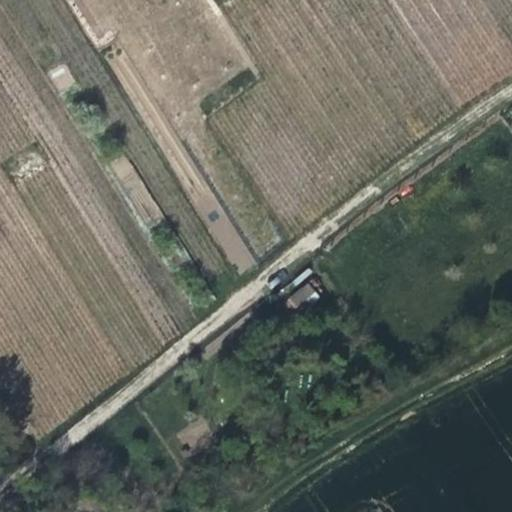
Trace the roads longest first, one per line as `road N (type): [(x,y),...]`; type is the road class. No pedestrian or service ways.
road 1 (track): [(511,84),(232,297),(0,493)]
road 2 (track): [(511,356),(229,511)]
